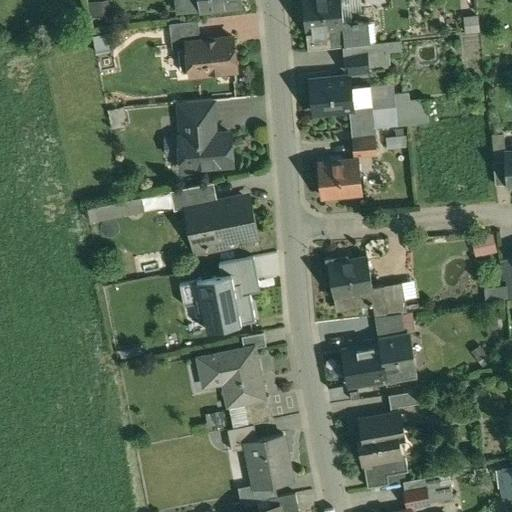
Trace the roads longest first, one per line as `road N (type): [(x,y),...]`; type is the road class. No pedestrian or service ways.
road 1 (residential): [(336,511),(292,228)]
road 2 (residential): [(292,228),(272,0)]
road 3 (residential): [(292,228),(511,216)]
